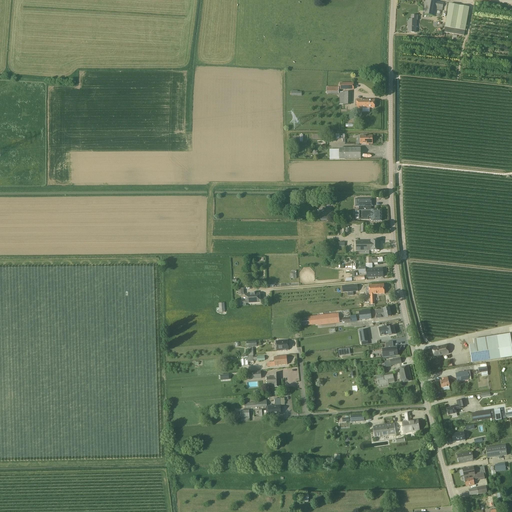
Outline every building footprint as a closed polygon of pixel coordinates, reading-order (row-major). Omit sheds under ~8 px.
[(442,11),(443,7),(444,3),(425,0),(423,14),(436,16),(437,10),(442,11)] [(464,33),(465,33),(469,7),(449,4),(445,29),(444,34),(464,37),(464,33)] [(416,20),(418,20),(418,16),(412,16),(412,20),(409,20),(408,32),(416,33),(416,20)] [(339,105),(351,105),(351,92),(340,92),(339,105)] [(375,108),(375,100),(362,100),(362,99),(357,99),(357,109),(362,109),(362,108),(375,108)] [(372,144),(372,136),(358,136),(358,141),(356,141),(356,145),(360,145),(360,144),(372,144)] [(339,148),(339,149),(339,159),(361,159),(361,148),(339,148)] [(339,159),(339,149),(330,150),(330,160),(339,159)] [(359,210),(359,220),(370,219),(371,220),(371,221),(382,221),(381,210),(371,210),(371,206),(373,206),(373,198),(355,199),(355,207),(359,207),(359,210)] [(334,220),(334,205),(325,205),(325,210),(328,210),(328,220),(334,220)] [(380,251),(380,241),(371,241),(356,242),(356,251),(359,251),(359,254),(369,253),(369,251),(371,251),(380,251)] [(367,278),(374,277),(374,276),(375,276),(375,274),(376,274),(376,269),(372,269),(372,268),(366,268),(366,273),(367,278)] [(374,276),(374,277),(384,277),(383,269),(376,269),(376,274),(375,274),(375,276),(374,276)] [(385,294),(384,284),(369,285),(370,294),(371,305),(375,305),(374,294),(385,294)] [(348,296),(353,296),(353,292),(358,292),(357,285),(353,285),(342,286),(342,293),(348,292),(348,296)] [(260,302),(259,293),(246,294),(246,303),(260,302)] [(391,316),(389,308),(375,311),(377,319),(391,316)] [(359,312),(360,320),(371,319),(370,310),(359,312)] [(340,323),(339,313),(308,317),(309,327),(340,323)] [(387,328),(387,326),(379,328),(381,336),(389,335),(389,336),(395,334),(393,326),(387,328)] [(469,345),(472,363),(511,357),(511,348),(510,334),(504,335),(505,340),(491,342),(490,339),(488,339),(488,338),(473,340),(474,345),(469,345)] [(289,350),(288,340),(276,341),(277,351),(289,350)] [(383,355),(383,356),(383,357),(398,355),(397,348),(393,348),(393,342),(386,343),(386,349),(383,349),(383,351),(382,351),(382,352),(382,353),(382,354),(383,355)] [(449,353),(447,345),(432,349),(434,357),(449,353)] [(287,365),(286,356),(274,357),(275,362),(267,363),(267,367),(287,365)] [(411,381),(408,367),(399,369),(402,383),(411,381)] [(262,378),(261,371),(249,372),(250,379),(262,378)] [(469,380),(469,378),(468,371),(455,373),(457,382),(469,380)] [(279,387),(279,373),(274,373),(274,377),(267,377),(267,385),(275,385),(275,387),(279,387)] [(394,382),(394,378),(393,373),(383,375),(376,376),(378,388),(389,385),(389,384),(394,382)] [(449,386),(447,377),(444,378),(445,380),(440,382),(442,388),(449,386)] [(281,414),(280,406),(280,398),(275,399),(275,406),(268,406),(269,415),(281,414)] [(267,407),(267,400),(256,401),(256,402),(245,403),(245,408),(267,407)] [(452,414),(453,417),(457,416),(456,413),(455,408),(458,408),(458,409),(463,408),(461,400),(456,401),(457,405),(451,407),(451,408),(447,409),(448,415),(452,414)] [(492,419),(490,410),(472,413),(473,422),(492,419)] [(410,421),(409,413),(405,414),(406,422),(402,422),(404,433),(419,431),(418,420),(410,421)] [(375,437),(395,434),(394,424),(373,427),(375,437)] [(465,440),(465,438),(464,432),(452,434),(453,442),(465,440)] [(486,448),(487,458),(507,455),(506,445),(486,448)] [(473,461),(472,452),(457,455),(459,463),(473,461)] [(495,465),(496,472),(506,471),(505,463),(495,465)] [(469,476),(473,475),(475,475),(473,467),(462,469),(464,477),(469,476)] [(485,479),(483,474),(483,473),(481,474),(475,475),(473,475),(473,478),(470,478),(469,476),(464,477),(466,486),(474,485),(474,481),(485,479)] [(477,488),(468,489),(470,496),(487,493),(486,486),(477,488)]
